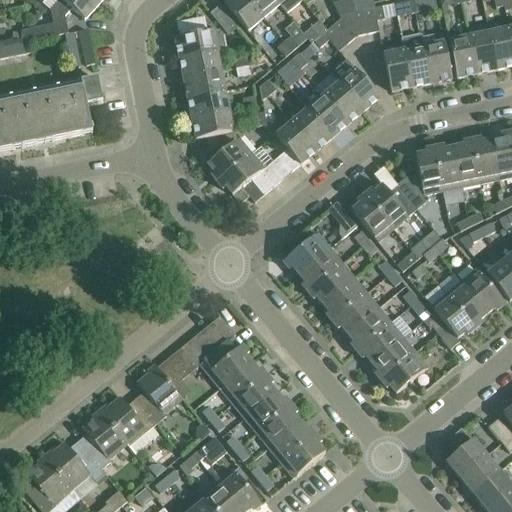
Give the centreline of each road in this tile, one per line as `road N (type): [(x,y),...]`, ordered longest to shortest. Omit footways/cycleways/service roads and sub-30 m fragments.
road 1 (residential): [(227,265),(373,142),(418,123),(511,104)]
road 2 (residential): [(227,265),(0,455)]
road 3 (residential): [(227,265),(386,457)]
road 4 (residential): [(161,0),(133,36),(153,154)]
road 5 (residential): [(386,457),(511,353)]
road 6 (residential): [(0,186),(153,154)]
road 7 (residential): [(153,154),(164,186),(227,265)]
